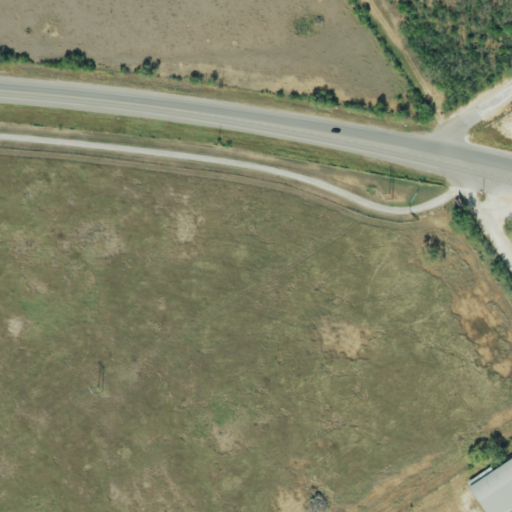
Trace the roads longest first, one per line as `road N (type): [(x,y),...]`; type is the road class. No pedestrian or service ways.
road 1 (primary): [(0,88),(385,139),(511,173)]
road 2 (residential): [(365,0),(450,136)]
